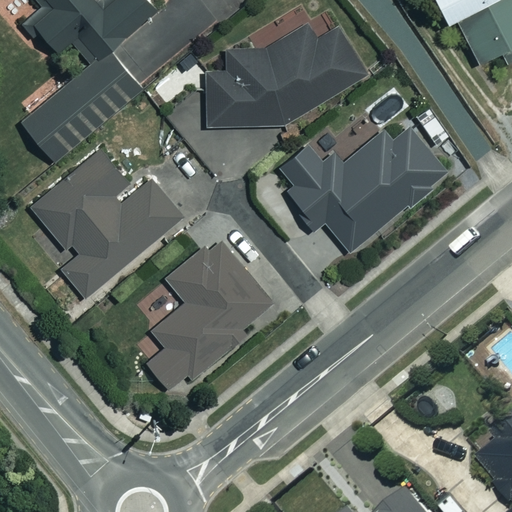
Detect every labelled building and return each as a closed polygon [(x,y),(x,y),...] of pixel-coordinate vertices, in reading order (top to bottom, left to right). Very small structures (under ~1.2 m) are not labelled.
[(36,0),(42,6),(21,24),(31,36),(38,30),(64,61),(78,49),(90,63),(20,123),(55,163),(142,88),(110,51),(158,10),(149,0),(36,0)] [(511,53),(511,0),(437,0),(444,15),(455,10),(477,58),(501,47),(505,56),(511,53)] [(206,65),(206,122),(281,123),(364,76),(336,26),(313,39),(307,24),(225,52),(229,65),(206,65)] [(429,103),(413,115),(434,142),(449,131),(429,103)] [(390,137),(383,128),(340,163),(317,134),(277,168),(306,203),(297,210),(312,228),(323,219),(348,249),(447,168),(409,122),(390,137)] [(126,180),(99,148),(30,205),(72,255),(59,265),(84,295),(182,214),(143,167),(126,180)] [(271,299),(212,230),(162,272),(185,299),(151,328),(164,344),(146,359),(169,386),(188,371),(192,375),(243,332),(239,326),(271,299)] [(511,511),(511,418),(488,438),(495,446),(481,458),(511,494),(511,511)] [(428,511),(410,489),(380,511),(357,511),(353,506),(346,511),(428,511)]
